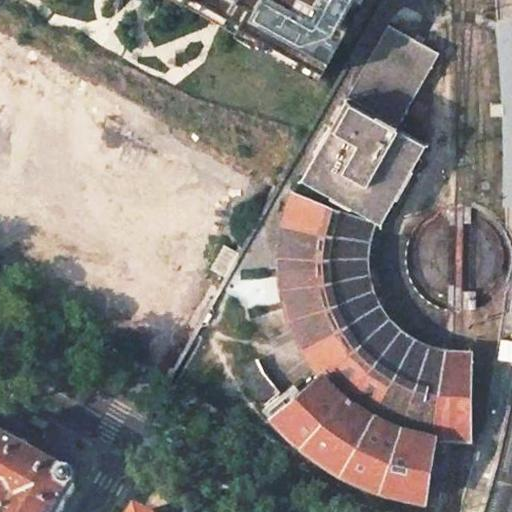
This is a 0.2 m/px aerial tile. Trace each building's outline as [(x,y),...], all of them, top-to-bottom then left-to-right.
[(185,0),(212,15),(320,74),(362,0),(185,0)] [(511,21),(494,22),(502,196),(511,195),(511,21)] [(438,53),(389,24),(348,95),(398,124),(438,53)] [(425,143),(346,99),(302,177),(381,222),(425,143)] [(313,453),(330,465),(350,476),(369,484),(393,492),(411,497),(424,499),(434,436),(469,438),(470,350),(461,350),(457,349),(447,346),(440,344),(432,341),(425,338),(415,334),(410,331),(403,328),(396,323),(384,312),(378,304),(374,297),(372,294),(367,281),(365,272),(364,266),(364,260),(364,249),(365,243),(368,232),(372,224),(287,190),(278,228),(276,263),(280,296),(286,319),(294,339),(308,364),(276,386),(258,359),(242,367),(252,380),(249,383),(274,413),(272,414),(281,424),(295,439),(313,453)] [(237,254),(223,247),(211,269),(225,276),(237,254)] [(511,341),(500,341),(499,360),(511,361),(511,341)] [(183,370),(177,367),(170,380),(176,383),(189,391),(196,377),(183,370)] [(0,511),(60,511),(74,488),(73,487),(74,483),(74,482),(73,480),(71,478),(71,477),(0,435),(0,511)]
